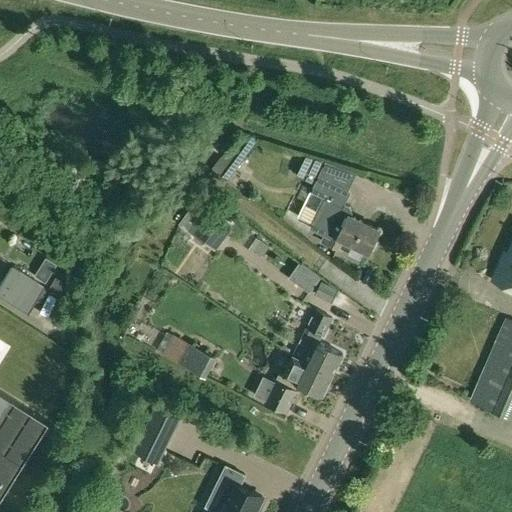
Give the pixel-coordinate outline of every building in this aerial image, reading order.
[(213,167),(227,179),(256,140),(240,134),(213,167)] [(326,164),(314,159),(304,180),(315,185),(311,193),(325,199),(310,229),(325,236),(322,243),(338,251),(343,241),(369,254),(371,251),(374,253),(379,243),(375,241),(380,232),(350,217),(351,214),(350,209),(341,205),(348,192),(319,178),(326,164)] [(232,221),(201,199),(182,226),(213,248),(232,221)] [(253,250),(261,240),(252,234),(245,244),(253,250)] [(492,279),(511,288),(511,242),(508,252),(505,250),(492,279)] [(0,286),(0,293),(29,312),(45,287),(13,266),(0,286)] [(46,283),(51,274),(40,267),(35,276),(46,283)] [(59,291),(64,282),(56,277),(51,287),(59,291)] [(332,304),(338,291),(322,283),(316,295),(332,304)] [(293,354),(332,374),(343,354),(318,341),(322,334),(324,334),(333,316),(316,308),(307,326),(309,327),(305,334),(303,334),(293,354)] [(471,399),(511,416),(511,319),(506,317),(471,399)] [(173,333),(162,353),(179,362),(190,342),(173,333)] [(190,342),(179,362),(205,376),(216,356),(190,342)] [(293,354),(283,373),(279,371),(265,400),(286,411),(297,390),(294,388),(297,382),(322,395),(332,374),(293,354)] [(0,426),(16,400),(0,389),(0,426)] [(168,440),(146,429),(135,451),(157,462),(168,440)] [(260,511),(256,510),(263,496),(240,485),(245,474),(226,464),(220,477),(233,483),(218,511),(260,511)]
